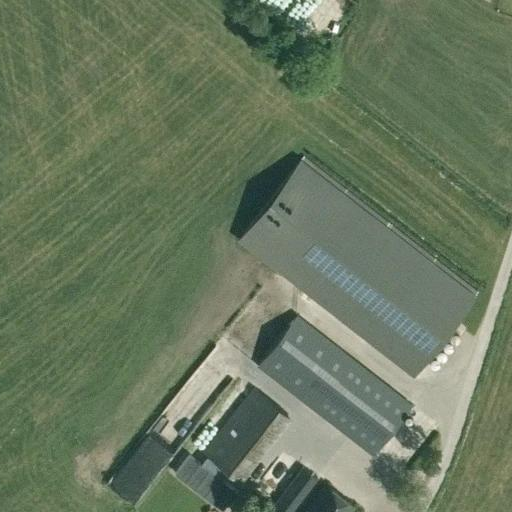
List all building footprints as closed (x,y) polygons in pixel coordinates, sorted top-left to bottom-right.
[(304,155),(238,239),(412,375),(478,291),(304,155)] [(410,404),(296,314),(257,364),(372,453),(410,404)] [(253,385),(201,450),(240,480),(291,415),(253,385)] [(238,485),(191,448),(176,467),(224,504),(238,485)] [(270,510),(273,511),(294,511),(320,478),(303,466),(270,510)] [(326,483),(302,511),(349,511),(354,505),(326,483)]
